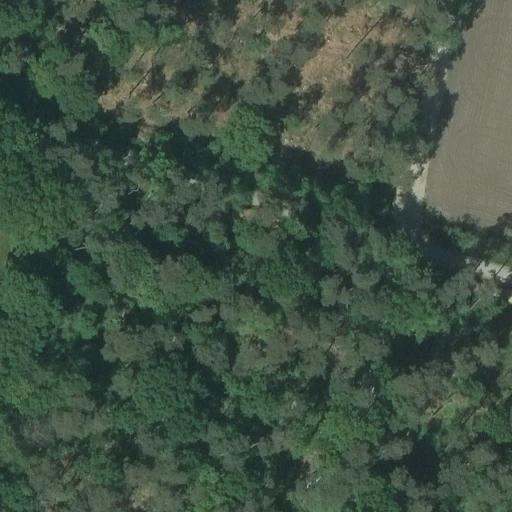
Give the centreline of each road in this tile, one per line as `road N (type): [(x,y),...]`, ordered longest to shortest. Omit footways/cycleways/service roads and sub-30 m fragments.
road 1 (unclassified): [(511,281),(0,123)]
road 2 (track): [(342,511),(450,0)]
